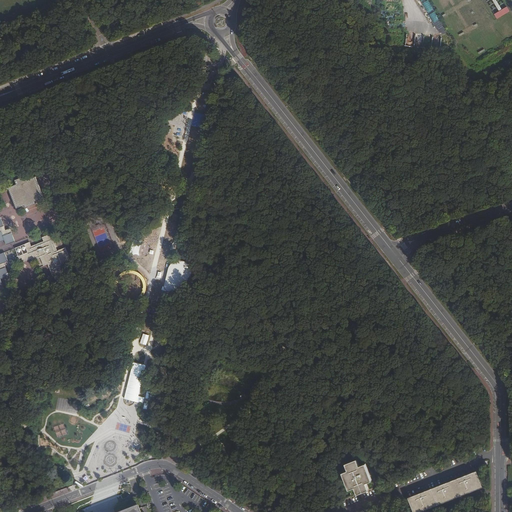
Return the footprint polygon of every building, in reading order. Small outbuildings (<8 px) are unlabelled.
[(498,18),(511,11),(509,6),(495,13),(498,18)] [(17,208),(25,205),(25,207),(37,203),(36,201),(44,198),(35,177),(27,180),(26,176),(15,180),(17,184),(8,187),(17,208)] [(0,241),(4,240),(6,245),(15,241),(10,228),(5,230),(0,217),(0,241)] [(61,273),(59,269),(70,265),(67,256),(69,256),(66,247),(57,250),(51,234),(42,237),(44,241),(31,246),(30,242),(15,247),(21,263),(32,259),(32,261),(41,258),(43,265),(48,264),(52,276),(61,273)] [(0,288),(4,287),(0,279),(9,276),(4,263),(8,261),(5,252),(0,253),(0,288)] [(168,289),(170,291),(172,291),(175,291),(189,280),(191,277),(192,274),(193,270),(192,266),(190,264),(188,261),(185,260),(181,260),(177,260),(174,263),(172,265),(170,268),(166,287),(168,289)] [(349,488),(354,487),(357,493),(368,489),(365,483),(370,481),(363,464),(359,465),(356,458),(345,463),(347,470),(342,471),(349,488)] [(413,510),(422,507),(422,508),(430,505),(429,504),(444,499),(444,500),(452,497),(452,495),(466,490),(467,491),(474,489),(474,487),(479,485),(474,473),(409,499),(413,510)]
